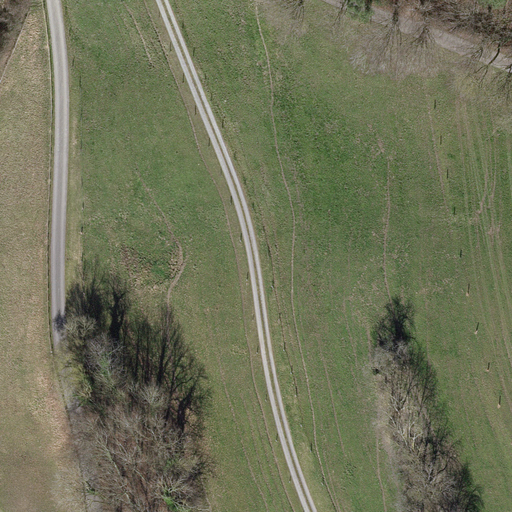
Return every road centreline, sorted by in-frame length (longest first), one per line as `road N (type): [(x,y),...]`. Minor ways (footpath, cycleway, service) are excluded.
road 1 (track): [(163,0),(236,191),(276,423),(311,511)]
road 2 (track): [(54,0),(60,332),(96,511)]
road 3 (track): [(350,0),(511,65)]
